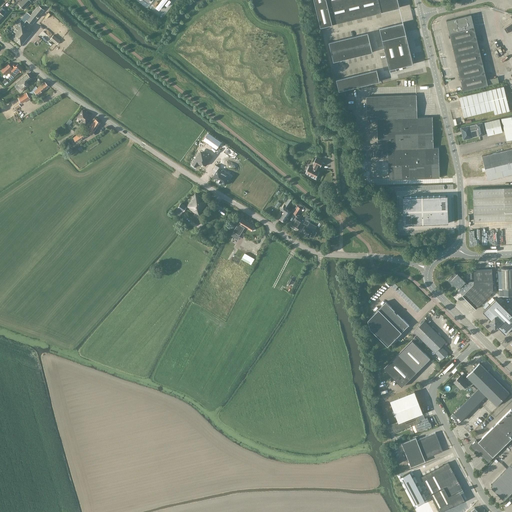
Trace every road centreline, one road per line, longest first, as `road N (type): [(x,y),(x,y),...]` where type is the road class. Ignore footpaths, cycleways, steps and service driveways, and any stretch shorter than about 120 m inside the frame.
road 1 (unclassified): [(429,268),(296,244),(61,90),(0,39)]
road 2 (unclassified): [(455,247),(459,182),(420,15)]
road 3 (unclassified): [(494,511),(431,392),(480,337)]
